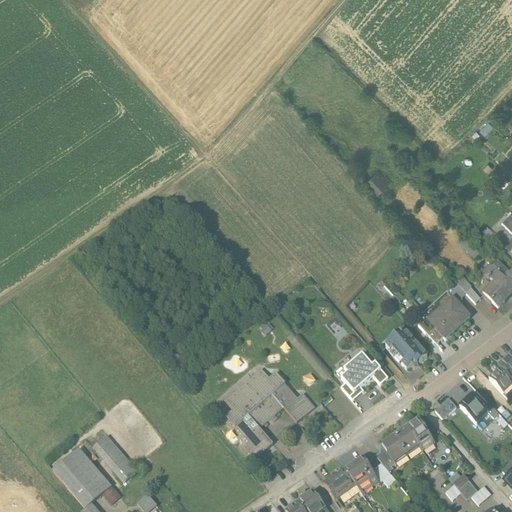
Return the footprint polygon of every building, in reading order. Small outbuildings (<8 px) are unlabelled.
[(363,179),(374,194),(388,183),(377,168),(363,179)] [(511,218),(510,217),(501,225),(511,236),(511,218)] [(412,251),(405,243),(401,247),(409,254),(412,251)] [(511,277),(496,261),(495,262),(492,258),(487,262),(496,272),(506,282),(511,277)] [(511,287),(506,282),(496,272),(489,279),(495,285),(484,295),(498,310),(511,295),(511,287)] [(458,287),(448,296),(452,301),(452,300),(456,305),(466,296),(465,295),(458,287)] [(480,301),(470,290),(465,295),(466,296),(475,306),(480,301)] [(446,294),(414,323),(436,347),(443,341),(445,342),(469,319),(456,305),(452,300),(452,301),(448,296),(446,294)] [(263,338),(272,330),(267,325),(258,333),(263,338)] [(406,334),(401,338),(399,335),(385,347),(386,347),(406,370),(412,365),(414,368),(419,364),(427,358),(406,334)] [(362,357),(344,372),(347,376),(341,381),(345,386),(354,396),(361,390),(373,379),(380,388),(388,381),(375,366),(372,368),(362,357)] [(511,360),(510,357),(498,368),(501,371),(511,382),(511,381),(511,360)] [(261,371),(224,403),(232,412),(226,418),(248,443),(243,448),(255,461),(273,445),(260,430),(283,409),(296,425),(315,409),(303,395),(298,400),(276,375),(269,381),(261,371)] [(501,371),(489,382),(503,396),(511,387),(511,383),(511,382),(501,371)] [(354,396),(345,386),(340,390),(352,403),(364,393),(361,390),(354,396)] [(488,415),(472,398),(460,409),(476,426),(488,415)] [(446,399),(432,412),(442,422),(455,409),(446,399)] [(500,420),(492,412),(488,415),(496,424),(500,420)] [(433,444),(417,422),(406,430),(417,446),(422,452),(426,449),(433,444)] [(417,446),(406,430),(394,438),(405,454),(417,446)] [(137,472),(107,437),(93,450),(123,484),(137,472)] [(394,438),(382,447),(385,452),(393,463),(405,454),(394,438)] [(439,440),(433,445),(433,444),(426,449),(442,469),(453,460),(439,440)] [(111,488),(78,450),(53,472),(86,511),(92,505),(111,488)] [(385,452),(380,455),(388,466),(393,463),(385,452)] [(388,466),(380,455),(376,459),(384,469),(388,466)] [(362,460),(343,473),(356,489),(358,492),(375,480),(362,460)] [(511,462),(501,472),(507,478),(511,473),(511,462)] [(343,473),(323,487),(334,503),(356,489),(343,473)] [(468,483),(458,492),(467,502),(478,493),(468,483)] [(312,493),(297,505),(302,511),(320,511),(324,509),(312,493)] [(151,511),(156,507),(147,497),(137,506),(142,511),(151,511)]
